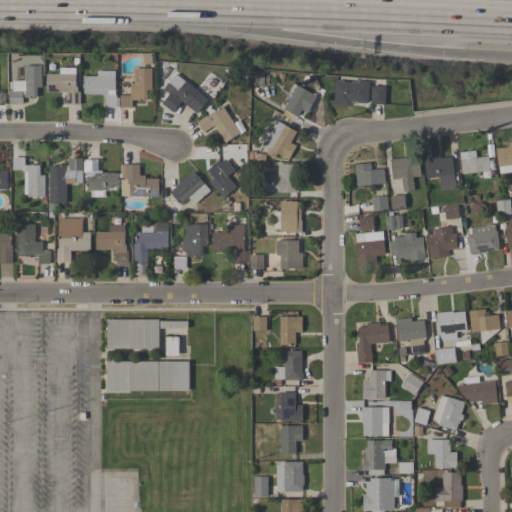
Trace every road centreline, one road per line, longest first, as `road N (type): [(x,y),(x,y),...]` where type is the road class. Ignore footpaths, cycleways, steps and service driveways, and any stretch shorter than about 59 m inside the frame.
road 1 (residential): [(0,292),(331,295),(511,273)]
road 2 (motorway): [(63,7),(511,57)]
road 3 (motorway): [(63,7),(511,21)]
road 4 (residential): [(333,511),(335,137)]
road 5 (residential): [(335,137),(511,117)]
road 6 (residential): [(0,131),(124,135),(173,145)]
